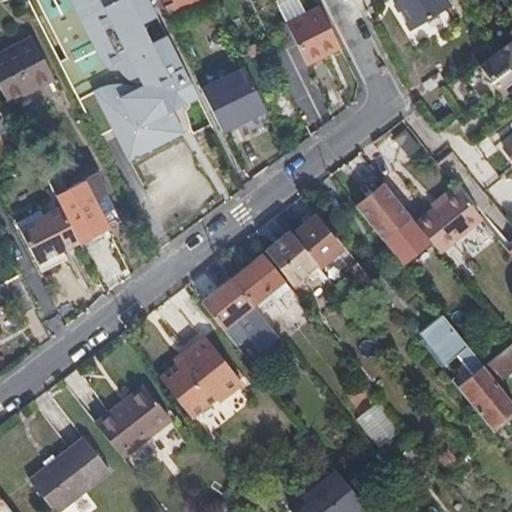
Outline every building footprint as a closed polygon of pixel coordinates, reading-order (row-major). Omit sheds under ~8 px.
[(72,0),(98,51),(98,52),(99,53),(100,55),(102,56),(104,58),(109,64),(115,69),(120,73),(129,78),(132,80),(137,82),(134,90),(128,88),(123,88),(119,88),(116,88),(114,88),(110,89),(108,89),(105,90),(102,91),(98,93),(96,93),(130,161),(184,134),(173,112),(199,98),(170,40),(155,48),(145,28),(160,20),(150,0),(72,0)] [(170,18),(208,0),(172,0),(174,3),(165,7),(170,18)] [(449,6),(445,0),(399,0),(400,0),(395,3),(410,29),(449,6)] [(321,7),(286,24),(306,65),(331,53),(329,48),(339,43),(321,7)] [(33,38),(0,55),(0,87),(7,102),(54,78),(33,38)] [(511,40),(479,65),(495,86),(504,87),(511,81),(511,40)] [(341,48),(339,43),(329,48),(331,53),(341,48)] [(302,78),(288,85),(301,113),(315,106),(302,78)] [(503,96),(511,89),(511,81),(504,87),(495,86),(503,96)] [(270,96),(284,121),(298,115),(284,89),(270,96)] [(227,128),(243,164),(270,152),(275,163),(287,155),(266,110),(227,128)] [(511,140),(503,148),(511,159),(511,140)] [(41,166),(48,179),(57,175),(50,161),(41,166)] [(97,173),(55,194),(61,207),(80,244),(123,223),(97,173)] [(411,218),(384,183),(355,206),(383,240),(411,218)] [(439,252),(482,218),(456,185),(436,201),(438,204),(434,208),(416,223),(439,252)] [(64,252),(80,244),(61,207),(47,214),(19,228),(37,265),(64,252)] [(17,223),(19,228),(47,214),(44,209),(17,223)] [(342,248),(315,216),(292,234),(317,264),(319,267),(342,248)] [(317,264),(292,234),(290,231),(288,232),(285,228),(275,236),(278,240),(265,250),(293,284),(317,264)] [(68,259),(64,252),(37,265),(41,273),(68,259)] [(284,279),(264,254),(233,278),(254,304),(284,279)] [(369,277),(354,257),(347,263),(362,282),(369,277)] [(19,275),(0,285),(0,299),(1,302),(12,296),(22,315),(35,307),(19,275)] [(202,302),(223,329),(254,304),(233,278),(202,302)] [(261,313),(291,288),(284,279),(254,304),(261,313)] [(223,329),(235,344),(266,319),(261,313),(254,304),(223,329)] [(443,315),(420,333),(424,337),(446,318),(443,315)] [(457,387),(491,428),(511,410),(511,400),(498,383),(484,365),(446,318),(424,337),(446,364),(457,355),(473,374),(457,387)] [(160,379),(191,417),(219,396),(225,397),(243,383),(206,337),(187,352),(190,355),(160,379)] [(511,371),(511,342),(484,365),(498,383),(511,371)] [(145,385),(96,424),(122,458),(172,419),(145,385)] [(403,430),(380,400),(356,419),(380,449),(403,430)] [(380,449),(374,454),(377,457),(381,463),(413,437),(406,428),(403,430),(380,449)] [(58,511),(111,471),(85,437),(30,480),(55,511),(58,511)] [(413,437),(381,463),(394,477),(425,451),(413,437)] [(310,456),(319,449),(312,439),(303,446),(310,456)] [(394,477),(381,463),(377,457),(360,471),(377,492),(394,477)] [(286,511),(348,511),(363,499),(334,468),(286,511)] [(12,511),(0,495),(0,511),(12,511)]
